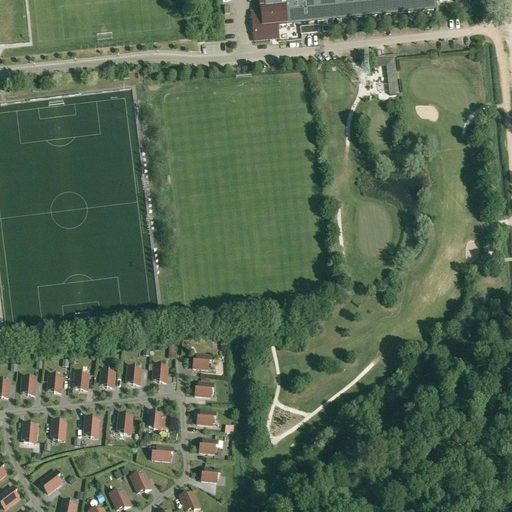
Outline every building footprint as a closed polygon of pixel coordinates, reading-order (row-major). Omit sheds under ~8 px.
[(260,0),(259,0),(260,13),(251,14),(254,42),(278,40),(277,26),(436,10),(434,0),(438,0),(439,2),(455,0),(454,0),(260,0)] [(318,27),(300,28),(301,36),(318,34),(318,27)] [(211,365),(211,358),(196,357),(196,364),(193,363),(192,370),(208,372),(208,365),(211,365)] [(161,367),(154,366),(152,381),(159,382),(159,384),(166,385),(167,370),(160,369),(161,367)] [(134,369),(127,368),(126,384),(133,384),(133,387),(140,387),(141,372),(134,372),(134,369)] [(108,372),(101,371),(100,386),(107,387),(106,389),(113,390),(115,375),(108,374),(108,372)] [(82,374),(75,374),(73,389),(80,389),(80,392),(87,393),(88,377),(81,377),(82,374)] [(48,376),(47,391),(54,392),(54,394),(61,395),(62,380),(55,379),(55,377),(48,376)] [(22,379),(21,394),(28,394),(27,397),(34,398),(36,382),(29,382),(29,379),(22,379)] [(0,381),(0,396),(1,397),(1,399),(8,400),(9,385),(2,384),(3,382),(0,381)] [(195,391),(195,398),(210,399),(211,392),(213,392),(214,386),(198,384),(198,391),(195,391)] [(215,421),(215,414),(200,412),(200,419),(197,419),(197,426),(212,428),(212,421),(215,421)] [(148,413),(147,428),(153,429),(153,431),(160,432),(160,429),(168,430),(170,419),(162,418),(162,417),(155,416),(155,413),(148,413)] [(125,416),(118,415),(117,432),(124,433),(123,436),(130,437),(132,419),(125,419),(125,416)] [(92,419),(85,419),(84,435),(91,436),(90,439),(97,440),(99,422),(92,422),(92,419)] [(59,423),(52,422),(51,438),(58,439),(57,443),(64,443),(66,426),(59,425),(59,423)] [(30,425),(23,425),(22,441),(29,442),(28,445),(35,446),(37,428),(30,428),(30,425)] [(222,450),(222,443),(218,443),(218,442),(202,441),(202,448),(199,448),(199,455),(214,456),(215,449),(222,450)] [(172,456),(173,449),(156,449),(156,456),(152,455),(152,462),(169,463),(170,456),(172,456)] [(219,478),(220,471),(205,469),(204,476),(201,476),(201,483),(216,484),(217,478),(219,478)] [(44,489),(48,495),(61,485),(57,479),(60,477),(56,471),(42,482),(46,488),(44,489)] [(144,493),(150,490),(144,475),(137,478),(136,474),(129,477),(137,493),(143,490),(144,493)] [(16,494),(12,489),(0,497),(0,499),(3,504),(0,506),(4,511),(19,501),(14,496),(16,494)] [(123,510),(130,507),(123,492),(116,495),(115,492),(109,495),(116,511),(122,508),(123,510)] [(185,495),(179,498),(185,511),(187,511),(192,510),(193,511),(196,511),(200,510),(193,494),(186,497),(185,495)] [(74,511),(76,507),(69,506),(69,502),(63,501),(60,511),(74,511)]
